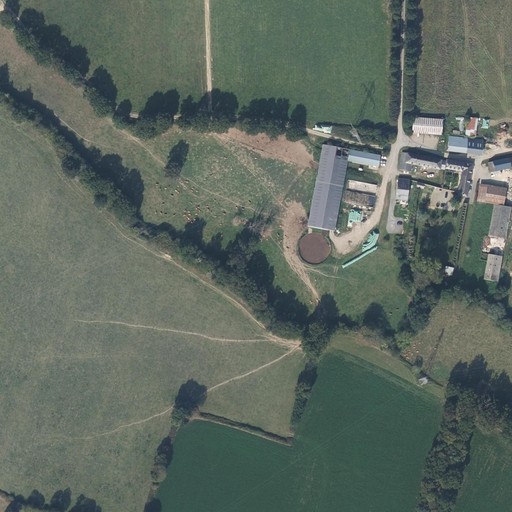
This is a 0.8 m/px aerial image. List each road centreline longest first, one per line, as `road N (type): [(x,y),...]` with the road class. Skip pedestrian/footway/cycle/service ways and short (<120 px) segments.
road 1 (track): [(6,5),(122,113),(261,121),(379,147),(400,142)]
road 2 (unclassified): [(404,0),(400,142),(470,158),(511,150)]
road 3 (track): [(431,511),(462,396),(474,388),(511,406)]
